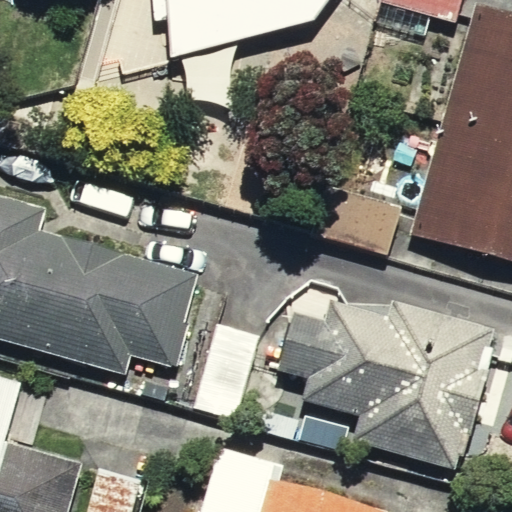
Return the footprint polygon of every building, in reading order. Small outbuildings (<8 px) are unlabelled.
[(140,53),(150,0),(62,0),(55,36),(140,53)] [(185,0),(320,34),(328,0),(185,0)] [(511,0),(384,0),(457,20),(401,227),(511,256),(511,0)] [(0,184),(0,340),(153,383),(185,266),(30,223),(37,195),(0,184)] [(502,326),(229,244),(186,388),(229,400),(239,366),(291,382),(281,417),(459,470),(502,326)] [(133,511),(148,458),(0,420),(0,511),(133,511)] [(404,511),(408,501),(200,439),(178,511),(404,511)]
